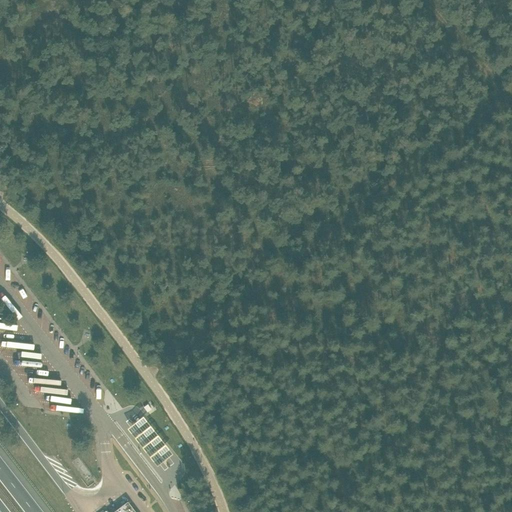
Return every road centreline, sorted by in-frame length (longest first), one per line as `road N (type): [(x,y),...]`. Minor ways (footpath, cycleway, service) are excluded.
road 1 (track): [(511,95),(149,374)]
road 2 (unclassified): [(225,511),(188,430),(146,369),(61,265),(0,206)]
road 3 (track): [(427,0),(511,109)]
